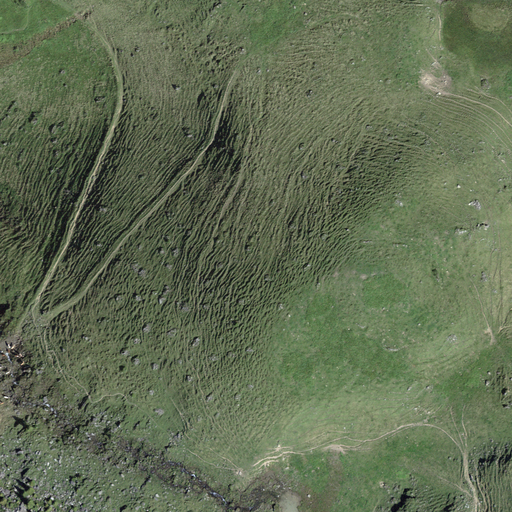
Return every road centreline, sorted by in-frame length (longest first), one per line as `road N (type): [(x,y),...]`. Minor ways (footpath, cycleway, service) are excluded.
road 1 (track): [(43,323),(73,304),(188,172),(249,54),(284,33),(346,17)]
road 2 (track): [(58,0),(95,32),(118,92),(91,184),(39,293),(33,312),(43,323)]
